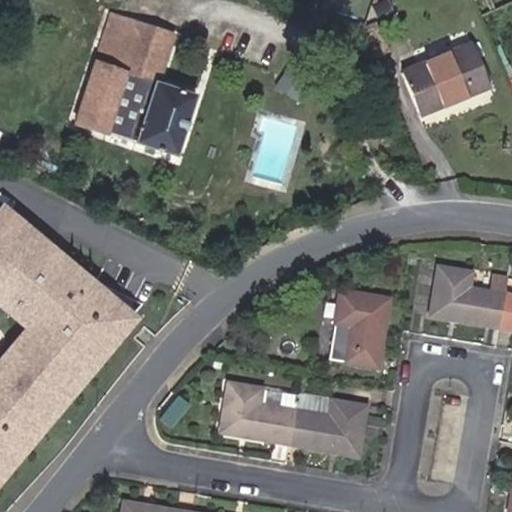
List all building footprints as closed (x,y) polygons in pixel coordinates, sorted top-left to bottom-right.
[(386,1),(371,7),(375,19),(391,12),(386,1)] [(170,36),(110,17),(75,124),(173,156),(192,97),(154,86),(170,36)] [(364,33),(373,58),(387,53),(377,28),(364,33)] [(469,46),(401,74),(419,116),(488,87),(469,46)] [(0,463),(123,308),(0,211),(0,463)] [(502,294),(487,291),(468,288),(470,273),(438,268),(430,316),(496,328),(502,294)] [(502,294),(504,278),(489,275),(487,291),(502,294)] [(387,300),(340,293),(334,325),(328,361),(376,368),(387,300)] [(511,295),(502,294),(496,328),(511,330),(511,295)] [(291,356),(274,354),(273,363),(289,366),(291,356)] [(287,444),(296,395),(229,385),(221,434),(287,444)] [(296,395),(287,444),(355,455),(362,406),(296,395)] [(175,511),(123,503),(121,511),(175,511)]
